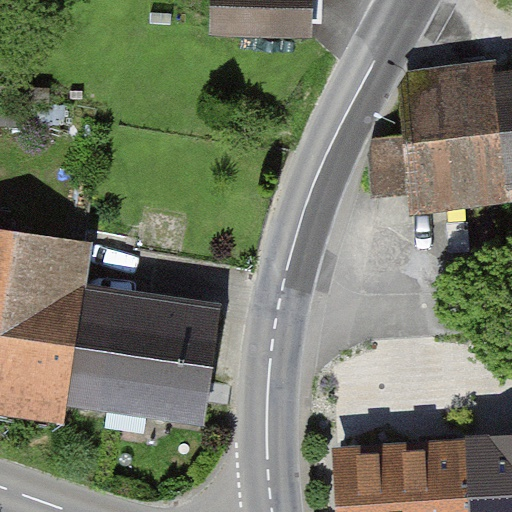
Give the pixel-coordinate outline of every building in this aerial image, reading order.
[(307,0),(219,0),(219,29),(306,31),(307,0)] [(511,83),(407,96),(408,137),(379,141),(383,193),(511,178),(511,83)] [(0,238),(0,385),(61,395),(77,298),(85,250),(0,238)] [(217,319),(77,298),(61,395),(203,417),(217,319)] [(511,511),(511,446),(342,455),(344,511),(511,511)]
